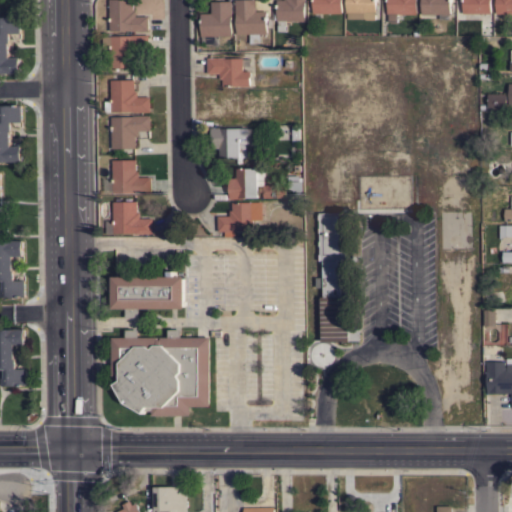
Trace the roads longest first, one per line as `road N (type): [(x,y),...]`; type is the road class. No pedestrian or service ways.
road 1 (secondary): [(71,450),(62,0)]
road 2 (tertiary): [(71,450),(511,450)]
road 3 (residential): [(187,197),(176,0)]
